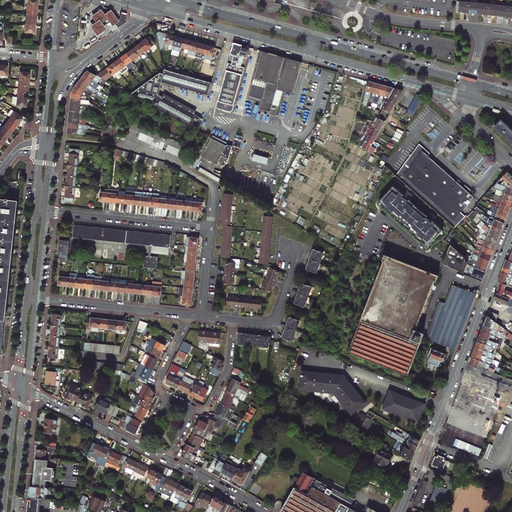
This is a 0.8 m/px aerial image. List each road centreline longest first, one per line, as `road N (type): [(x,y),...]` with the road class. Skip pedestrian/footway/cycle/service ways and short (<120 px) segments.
road 1 (primary): [(470,81),(177,0)]
road 2 (tertiary): [(511,228),(400,511)]
road 3 (primary): [(152,9),(411,80)]
road 4 (secondary): [(35,210),(17,385)]
road 5 (residential): [(209,228),(44,211)]
road 6 (residential): [(35,299),(188,315)]
road 7 (tertiary): [(342,0),(398,19),(485,28)]
road 8 (tertiary): [(26,390),(141,446)]
road 9 (secondary): [(17,385),(4,511)]
road 10 (secondary): [(13,511),(26,390)]
